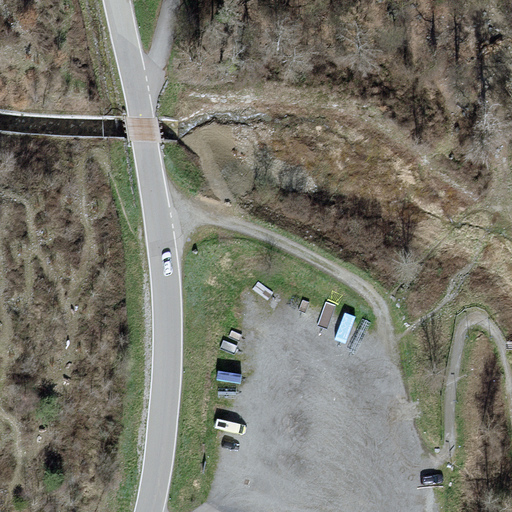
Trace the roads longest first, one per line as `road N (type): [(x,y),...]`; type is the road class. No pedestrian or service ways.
road 1 (unclassified): [(150,511),(167,299),(135,85)]
road 2 (track): [(158,222),(228,222),(349,277),(372,296),(384,326),(370,382)]
